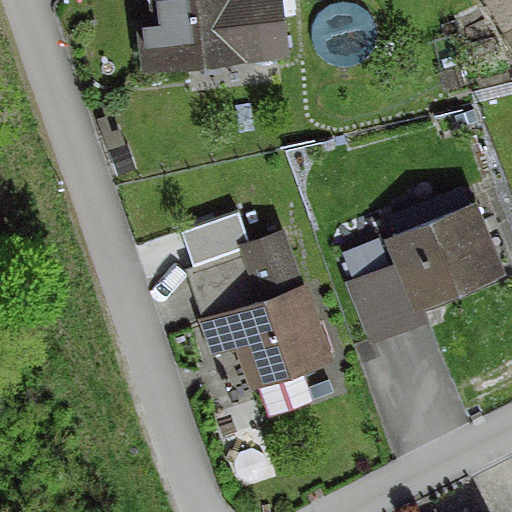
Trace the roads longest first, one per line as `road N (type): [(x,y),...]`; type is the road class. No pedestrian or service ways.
road 1 (residential): [(200,511),(18,0)]
road 2 (residential): [(511,447),(388,511)]
